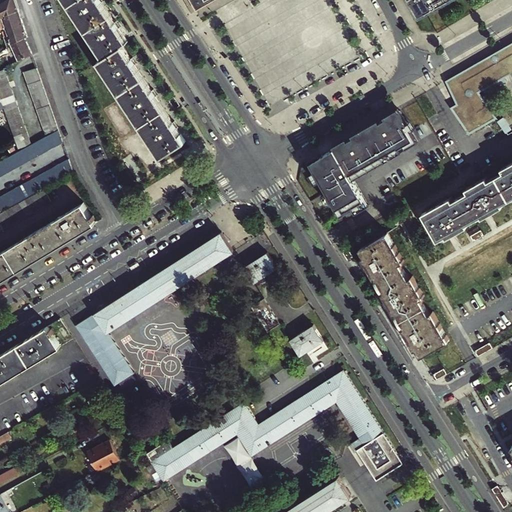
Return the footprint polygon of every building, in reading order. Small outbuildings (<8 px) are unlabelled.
[(0,18),(3,17),(19,9),(15,0),(1,0),(0,1),(0,18)] [(98,61),(161,157),(186,141),(177,128),(179,127),(175,120),(173,121),(156,95),(158,94),(154,88),(152,89),(135,63),(137,62),(133,56),(131,57),(123,44),(128,41),(120,28),(121,27),(117,20),(116,21),(103,1),(104,0),(66,0),(104,57),(98,61)] [(192,0),(197,9),(212,0),(192,0)] [(414,0),(421,11),(441,0),(414,0)] [(19,61),(33,54),(27,37),(28,36),(19,9),(3,17),(19,61)] [(511,42),(447,78),(458,100),(453,104),(470,131),(497,113),(481,89),(483,87),(485,91),(511,76),(511,42)] [(27,79),(40,74),(37,68),(25,72),(27,79)] [(29,85),(42,80),(40,74),(27,79),(29,85)] [(0,79),(0,86),(10,83),(8,77),(0,79)] [(44,86),(42,80),(29,85),(31,91),(44,86)] [(10,83),(0,86),(0,93),(12,89),(10,83)] [(46,92),(44,86),(31,91),(34,97),(46,92)] [(12,89),(0,93),(0,96),(1,100),(14,95),(12,89)] [(48,99),(46,92),(34,97),(36,103),(48,99)] [(1,100),(3,106),(16,102),(14,95),(1,100)] [(51,105),(48,99),(36,103),(38,110),(51,105)] [(16,102),(3,106),(6,113),(19,108),(16,102)] [(53,111),(51,105),(38,110),(40,116),(53,111)] [(19,108),(6,113),(8,119),(21,115),(19,108)] [(355,176),(420,140),(402,108),(313,158),(344,213),(356,206),(358,209),(370,203),(355,176)] [(42,122),(55,117),(53,111),(40,116),(42,122)] [(21,115),(8,119),(10,125),(23,121),(21,115)] [(45,128),(57,123),(55,117),(42,122),(45,128)] [(23,121),(10,125),(12,132),(25,127),(23,121)] [(59,130),(57,123),(45,128),(47,133),(59,130)] [(12,132),(14,138),(27,133),(25,127),(12,132)] [(59,130),(51,134),(57,145),(63,142),(59,130)] [(15,140),(16,144),(29,139),(27,133),(14,138),(15,140)] [(48,136),(45,137),(51,149),(57,145),(51,134),(48,136)] [(45,137),(33,144),(40,155),(51,149),(45,137)] [(19,152),(22,150),(27,147),(31,145),(29,139),(16,144),(19,152)] [(40,155),(33,144),(31,145),(27,147),(33,158),(40,155)] [(27,147),(22,150),(28,161),(33,158),(27,147)] [(19,152),(16,154),(22,165),(28,161),(22,150),(19,152)] [(16,154),(4,160),(10,171),(22,165),(16,154)] [(66,176),(74,172),(69,159),(60,165),(66,176)] [(4,160),(0,162),(0,167),(4,174),(10,171),(4,160)] [(447,198),(422,211),(433,231),(433,230),(435,234),(438,240),(443,237),(444,239),(471,224),(470,222),(478,217),(480,219),(507,204),(505,201),(511,197),(511,161),(502,167),(504,170),(489,178),(487,175),(465,187),(468,191),(453,199),(451,195),(449,197),(447,199),(447,198)] [(60,179),(66,176),(60,165),(54,168),(60,179)] [(60,179),(54,168),(48,171),(54,183),(60,179)] [(42,174),(48,186),(54,183),(48,171),(42,174)] [(36,178),(43,189),(48,186),(42,174),(36,178)] [(37,192),(43,189),(36,178),(30,181),(37,192)] [(31,196),(37,192),(30,181),(24,184),(31,196)] [(25,199),(31,196),(24,184),(18,188),(25,199)] [(12,191),(19,202),(25,199),(18,188),(12,191)] [(44,206),(50,203),(43,190),(37,193),(44,206)] [(7,194),(13,206),(19,202),(12,191),(7,194)] [(31,197),(38,209),(44,206),(37,193),(31,197)] [(7,209),(13,206),(7,194),(0,198),(7,209)] [(25,200),(32,213),(38,209),(31,197),(25,200)] [(25,200),(19,204),(26,216),(32,213),(25,200)] [(0,253),(0,280),(96,222),(94,219),(96,218),(94,214),(92,216),(84,202),(0,253)] [(19,204),(12,207),(19,220),(26,216),(19,204)] [(6,211),(13,223),(19,220),(12,207),(6,211)] [(0,214),(7,227),(13,223),(6,211),(0,214)] [(423,355),(450,339),(447,334),(446,334),(443,328),(443,327),(441,322),(440,323),(438,320),(439,319),(434,310),(431,312),(423,297),(426,296),(421,287),(420,287),(418,284),(419,283),(414,274),(411,276),(403,262),(405,260),(404,258),(403,258),(402,256),(403,255),(400,251),(399,251),(398,248),(396,243),(395,243),(391,236),(392,236),(388,230),(369,241),(370,242),(366,244),(366,243),(361,246),(364,251),(363,253),(363,255),(375,276),(377,275),(384,287),(383,289),(384,291),(396,313),(398,311),(404,323),(403,324),(404,326),(416,349),(418,347),(423,355)] [(235,251),(222,231),(177,260),(95,313),(108,333),(235,251)] [(255,282),(278,268),(268,252),(245,267),(255,282)] [(265,298),(253,306),(269,331),(282,323),(265,298)] [(108,333),(95,313),(77,325),(116,385),(121,382),(133,374),(134,374),(108,333)] [(315,324),(292,339),(302,355),(325,339),(315,324)] [(49,325),(0,354),(0,383),(61,347),(49,325)] [(406,462),(345,369),(260,424),(246,403),(175,449),(155,463),(167,483),(240,435),(254,457),(339,401),(367,444),(360,449),(380,479),(406,462)] [(137,380),(133,374),(121,382),(125,388),(137,380)] [(0,437),(9,432),(6,426),(0,429),(0,437)] [(104,429),(83,442),(94,461),(116,448),(104,429)] [(170,441),(149,455),(155,463),(175,449),(170,441)] [(0,477),(35,456),(32,450),(0,469),(0,477)] [(341,477),(287,511),(329,511),(354,496),(341,477)] [(508,501),(497,483),(492,487),(503,504),(508,501)] [(0,511),(10,511),(0,494),(0,511)]
